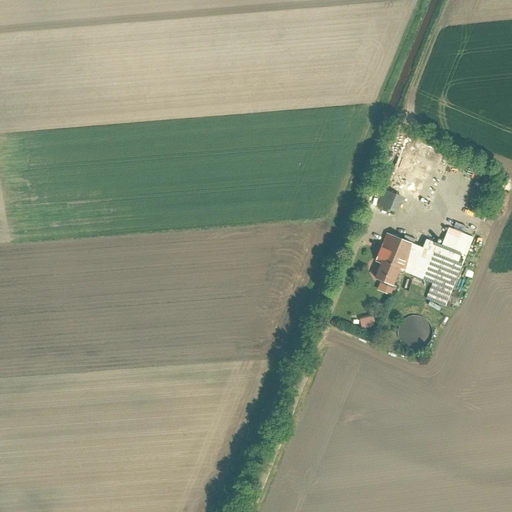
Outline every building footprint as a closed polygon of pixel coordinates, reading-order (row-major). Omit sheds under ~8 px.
[(397,158),(427,170),(436,148),(417,140),(412,151),(402,147),(397,158)] [(427,170),(397,158),(378,206),(397,213),(405,192),(416,197),(427,170)] [(465,174),(467,169),(477,173),(479,167),(470,164),(468,168),(458,164),(456,171),(465,174)] [(441,246),(466,256),(473,238),(448,228),(441,246)] [(412,244),(386,233),(374,262),(379,264),(373,279),(393,287),(400,270),(405,272),(412,244)] [(422,248),(412,244),(405,272),(432,284),(425,300),(445,308),(466,256),(441,246),(426,240),(422,248)] [(363,328),(376,325),(374,315),(360,318),(363,328)]
